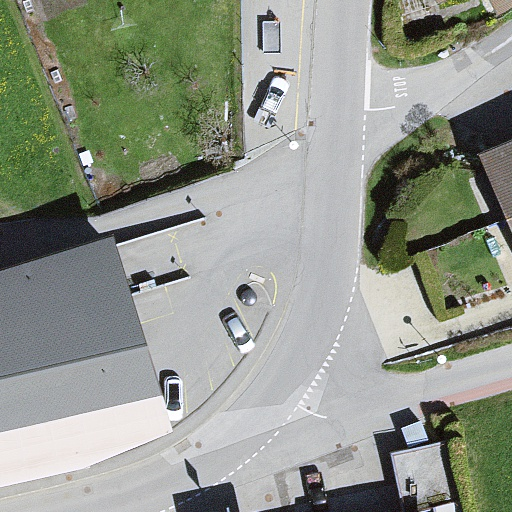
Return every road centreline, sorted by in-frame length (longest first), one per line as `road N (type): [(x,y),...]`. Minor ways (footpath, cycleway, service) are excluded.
road 1 (tertiary): [(340,108),(319,300),(275,399)]
road 2 (residential): [(275,399),(297,407),(421,391),(511,368)]
road 3 (tertiary): [(275,399),(225,444),(169,478),(68,511)]
road 4 (residential): [(340,108),(411,101),(511,36)]
